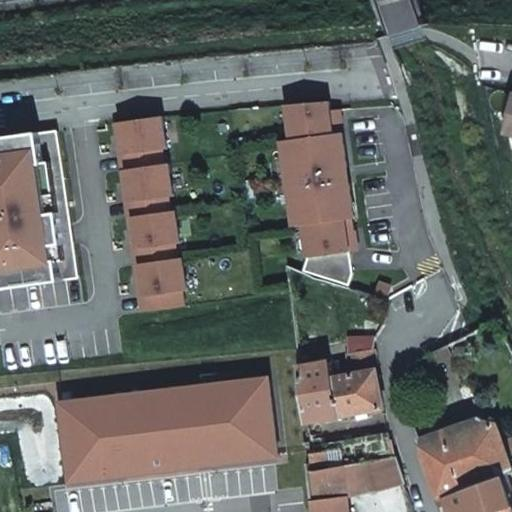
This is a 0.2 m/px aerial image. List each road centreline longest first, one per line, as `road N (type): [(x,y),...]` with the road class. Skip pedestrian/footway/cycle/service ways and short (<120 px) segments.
road 1 (residential): [(0,118),(396,77)]
road 2 (residential): [(428,511),(390,373),(401,331),(448,300)]
